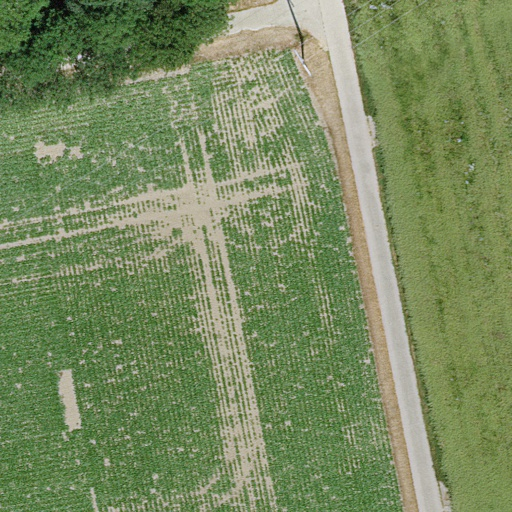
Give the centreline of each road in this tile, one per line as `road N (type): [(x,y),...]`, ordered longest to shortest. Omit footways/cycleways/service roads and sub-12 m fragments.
road 1 (track): [(425,511),(326,0)]
road 2 (track): [(327,4),(0,73)]
